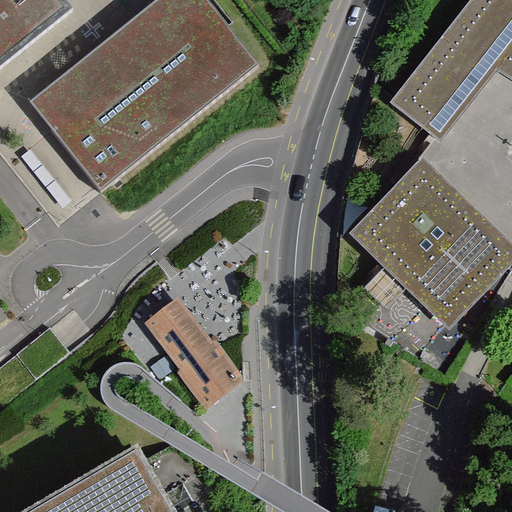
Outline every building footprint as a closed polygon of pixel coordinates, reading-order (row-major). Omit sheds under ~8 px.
[(0,0),(0,79),(75,17),(61,0),(0,0)] [(178,0),(106,55),(32,111),(102,199),(261,76),(202,0),(178,0)] [(511,0),(484,0),(402,104),(441,136),(498,64),(511,72),(511,0)] [(106,55),(75,17),(0,79),(0,106),(15,126),(32,111),(106,55)] [(511,257),(511,253),(425,171),(361,237),(451,323),(511,257)] [(188,315),(179,303),(150,325),(184,369),(182,373),(209,407),(243,381),(216,345),(212,347),(188,315)] [(170,511),(141,463),(138,457),(42,511),(170,511)]
